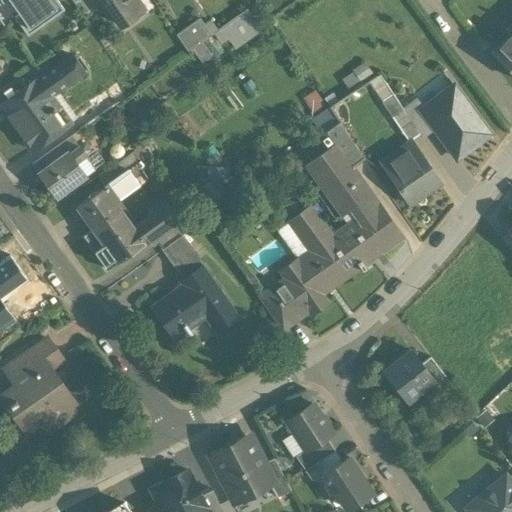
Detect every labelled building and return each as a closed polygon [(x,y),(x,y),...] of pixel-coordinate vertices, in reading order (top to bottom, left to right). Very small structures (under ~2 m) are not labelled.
[(63,9),(56,0),(1,0),(2,1),(3,0),(9,0),(19,14),(15,17),(27,34),(63,9)] [(106,0),(112,7),(109,9),(119,24),(142,9),(135,0),(106,0)] [(234,49),(261,30),(247,11),(214,35),(220,44),(227,40),(234,49)] [(187,52),(217,32),(209,21),(203,26),(198,20),(175,35),(187,52)] [(511,31),(491,52),(511,73),(511,31)] [(215,58),(223,52),(211,37),(204,42),(215,58)] [(204,42),(193,49),(203,61),(212,54),(204,42)] [(24,87),(11,96),(19,107),(6,116),(30,151),(64,127),(45,100),(83,74),(70,55),(24,87)] [(17,78),(0,90),(0,103),(11,96),(24,87),(17,78)] [(129,93),(120,80),(111,86),(117,95),(120,99),(129,93)] [(111,86),(105,91),(111,99),(117,95),(111,86)] [(488,134),(452,86),(420,110),(456,158),(488,134)] [(111,99),(105,91),(91,101),(93,104),(70,121),(78,131),(115,105),(111,99)] [(420,135),(392,95),(380,103),(408,143),(420,135)] [(365,161),(339,124),(318,139),(328,153),(335,148),(351,171),(352,171),(365,161)] [(78,146),(71,137),(31,165),(37,174),(66,153),(67,154),(78,146)] [(78,146),(67,154),(66,153),(37,174),(54,197),(83,176),(81,173),(92,165),(84,155),(88,152),(89,147),(86,143),(81,144),(78,146)] [(439,185),(412,146),(383,167),(409,205),(421,196),(422,197),(439,185)] [(379,209),(352,171),(351,171),(335,148),(328,153),(306,168),(341,217),(348,212),(354,219),(357,222),(363,231),(364,231),(380,252),(381,254),(383,253),(383,252),(401,239),(402,240),(404,238),(381,207),(379,209)] [(103,188),(75,207),(86,222),(114,202),(103,188)] [(114,202),(86,222),(101,244),(103,243),(117,263),(141,246),(144,250),(158,240),(178,225),(164,205),(159,204),(147,212),(145,222),(133,230),(114,202)] [(340,249),(308,207),(287,223),(310,253),(298,262),(295,259),(278,272),(307,310),(311,315),(328,303),(321,294),(358,267),(361,271),(365,268),(363,265),(380,252),(364,231),(363,231),(357,222),(340,234),(347,243),(340,249)] [(178,225),(158,240),(164,249),(181,237),(185,235),(178,225)] [(511,235),(509,231),(499,239),(511,255),(511,235)] [(164,249),(163,251),(170,261),(189,247),(181,237),(164,249)] [(189,247),(170,261),(183,280),(196,271),(191,263),(196,258),(189,247)] [(236,319),(200,268),(196,271),(183,280),(181,282),(184,286),(159,303),(169,317),(161,322),(173,339),(185,331),(189,337),(192,335),(188,329),(207,316),(217,332),(236,319)] [(307,310),(284,279),(259,298),(282,329),(307,310)] [(0,326),(12,318),(0,302),(0,326)] [(46,339),(3,370),(17,389),(19,388),(25,396),(9,407),(27,432),(53,413),(56,417),(73,405),(59,386),(58,387),(46,371),(61,360),(46,339)] [(421,365),(410,351),(384,370),(407,401),(433,383),(434,382),(421,365)] [(451,385),(430,358),(421,365),(434,382),(433,383),(440,393),(451,385)] [(311,404),(286,421),(305,450),(305,451),(325,438),(331,434),(311,404)] [(325,438),(305,451),(305,450),(295,457),(304,471),(334,452),(325,438)] [(261,465),(247,439),(213,457),(221,474),(217,476),(229,500),(267,481),(268,480),(261,465)] [(334,452),(304,471),(311,481),(324,483),(325,478),(323,474),(341,462),(334,452)] [(341,462),(323,474),(325,478),(324,483),(331,494),(336,495),(346,510),(371,493),(348,458),(341,462)] [(273,459),(261,465),(268,480),(267,481),(276,498),(290,491),(273,459)] [(186,471),(164,482),(167,488),(166,493),(154,499),(156,503),(160,511),(207,511),(199,495),(186,471)] [(504,478),(466,508),(469,511),(511,511),(511,488),(505,480),(504,478)] [(221,511),(210,489),(199,495),(207,511),(221,511)] [(160,511),(156,503),(144,509),(145,511),(160,511)]
